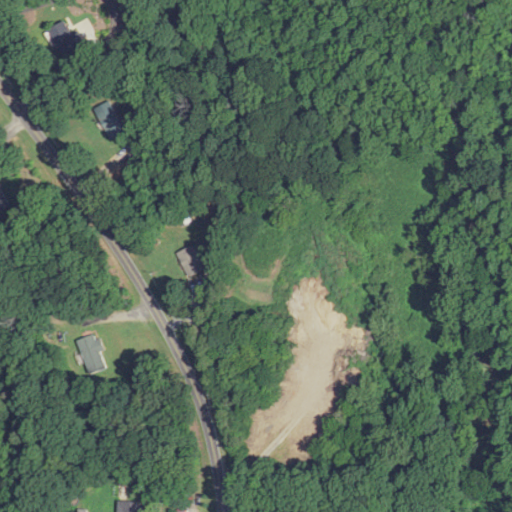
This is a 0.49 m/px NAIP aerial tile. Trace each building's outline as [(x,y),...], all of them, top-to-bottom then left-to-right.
[(46,36),(67,58),(85,41),(64,19),(46,36)] [(96,110),(113,140),(128,131),(111,101),(96,110)] [(0,212),(12,206),(0,185),(0,212)] [(190,277),(207,268),(196,244),(178,252),(190,277)] [(80,340),(92,374),(111,368),(99,333),(80,340)] [(141,511),(141,501),(119,501),(119,511),(141,511)]
